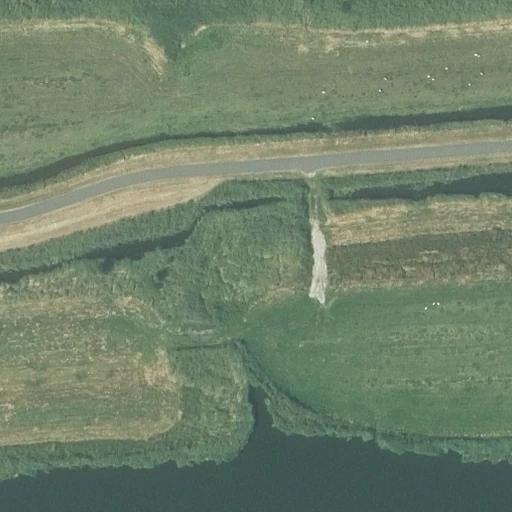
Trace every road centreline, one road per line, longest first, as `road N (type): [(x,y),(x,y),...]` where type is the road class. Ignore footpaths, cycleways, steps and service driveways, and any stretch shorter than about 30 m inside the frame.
road 1 (unclassified): [(0,220),(151,177),(511,146)]
road 2 (track): [(311,161),(318,288)]
